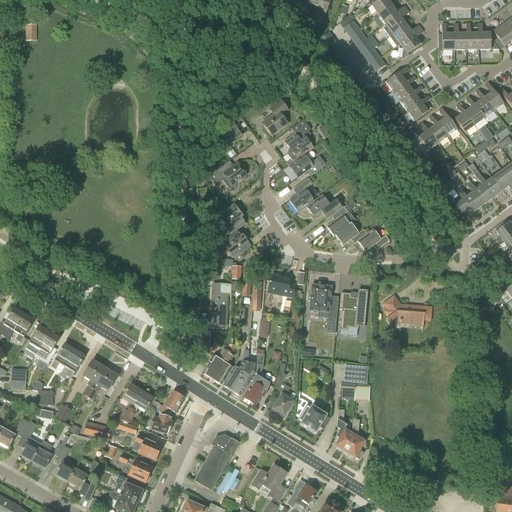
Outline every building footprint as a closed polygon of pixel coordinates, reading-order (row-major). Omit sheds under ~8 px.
[(307,6),(314,9),(317,0),(304,0),(299,14),(303,15),(307,6)] [(317,0),(314,9),(322,12),(319,18),(324,19),(330,0),(317,0)] [(375,16),(377,18),(392,7),(387,0),(379,0),(371,6),(377,15),(375,16)] [(341,6),(339,14),(345,16),(347,8),(341,6)] [(382,28),(382,29),(406,11),(404,8),(397,13),(392,7),(377,18),(378,19),(380,18),(385,26),(382,28)] [(382,29),(389,39),(406,26),(401,20),(408,14),(406,11),(382,29)] [(511,18),(503,25),(511,38),(511,18)] [(357,27),(353,22),(352,23),(343,30),(347,35),(357,27)] [(454,51),(454,34),(453,34),(446,35),(446,25),(441,25),(442,51),(452,51),(452,53),(454,53),(454,51)] [(454,51),(464,51),(464,53),(466,53),(466,51),(466,34),(458,34),(457,25),(453,25),(453,34),(454,34),(454,51)] [(466,25),(466,34),(466,51),(476,51),(476,53),(478,53),(478,51),(478,34),(470,34),(470,25),(466,25)] [(477,25),(478,34),(478,51),(488,51),(488,53),(490,53),(490,51),(498,51),(493,43),(490,43),(490,34),(482,34),(482,25),(477,25)] [(511,38),(503,25),(493,33),(504,48),(510,43),(511,44),(511,38)] [(36,26),(25,26),(26,42),(37,42),(36,26)] [(400,45),(400,46),(421,30),(418,27),(411,32),(406,26),(389,39),(396,48),(400,45)] [(421,30),(400,46),(403,49),(399,52),(399,56),(401,59),(400,60),(402,61),(408,56),(407,55),(420,45),(416,39),(423,34),(421,30)] [(318,41),(322,46),(332,38),(328,33),(318,41)] [(366,40),(362,35),(352,42),(356,47),(366,40)] [(322,46),(325,50),(336,43),(332,38),(322,46)] [(356,47),(359,52),(370,45),(366,40),(356,47)] [(325,50),(329,55),(339,48),(336,43),(325,50)] [(329,55),(333,60),(343,53),(339,48),(329,55)] [(379,57),(375,52),(365,60),(368,65),(379,57)] [(333,60),(336,65),(346,58),(343,53),(333,60)] [(382,62),(379,57),(368,65),(372,69),(382,62)] [(336,65),(340,70),(350,62),(346,58),(336,65)] [(340,70),(343,75),(354,67),(350,62),(340,70)] [(343,75),(347,80),(357,72),(354,67),(343,75)] [(391,94),(392,93),(406,83),(405,83),(401,77),(408,71),(406,68),(385,83),(391,91),(390,92),(391,94)] [(347,80),(350,84),(361,77),(357,72),(347,80)] [(361,77),(350,84),(354,89),(364,82),(361,77)] [(398,104),(399,103),(413,93),(408,86),(416,81),(413,77),(405,83),(406,83),(392,93),(398,101),(396,102),(398,104)] [(490,94),(484,99),(483,99),(493,112),(494,114),(497,112),(495,111),(503,105),(488,84),(484,87),(490,94)] [(403,111),(405,113),(420,102),(415,96),(423,91),(420,87),(413,93),(399,103),(405,110),(403,111)] [(511,93),(508,97),(502,89),(499,92),(511,110),(511,93)] [(474,106),(484,119),(485,121),(487,119),(486,118),(493,112),(483,99),(484,99),(478,91),(475,94),(480,101),(474,106)] [(420,102),(405,113),(406,113),(412,120),(411,121),(412,123),(427,112),(422,106),(430,100),(427,97),(420,102)] [(470,108),(464,113),(474,126),(475,128),(477,126),(476,125),(484,119),(474,106),(468,98),(465,101),(470,108)] [(268,110),(273,116),(269,119),(261,124),(270,136),(277,131),(277,132),(286,125),(280,117),(287,111),(280,101),(268,110)] [(474,126),(464,113),(459,105),(455,108),(460,115),(454,120),(465,135),(467,134),(466,132),(474,126)] [(443,119),(437,124),(447,138),(448,139),(450,138),(449,136),(457,130),(442,110),(438,112),(443,119)] [(237,124),(241,121),(234,111),(225,114),(226,117),(219,123),(223,129),(219,132),(228,146),(244,134),(237,124)] [(287,155),(293,163),(303,155),(312,148),(305,139),(310,135),(308,132),(310,131),(306,124),(311,121),(308,117),(291,130),(294,134),(284,143),(289,150),(288,151),(287,155)] [(433,127),(427,131),(437,145),(438,146),(440,145),(439,143),(447,138),(437,124),(432,117),(428,119),(433,127)] [(424,134),(418,138),(429,153),(431,152),(430,150),(437,145),(427,131),(422,124),(418,126),(424,134)] [(493,139),(484,127),(478,131),(486,143),(493,139)] [(501,139),(510,133),(507,128),(498,134),(501,139)] [(429,153),(418,138),(412,131),(409,133),(414,141),(408,146),(419,161),(421,159),(420,158),(428,152),(429,153)] [(500,147),(502,150),(511,143),(511,140),(508,135),(487,151),(489,154),(500,147)] [(491,147),(497,145),(495,139),(489,141),(491,147)] [(484,151),(476,157),(481,164),(490,158),(484,151)] [(303,155),(293,163),(287,167),(297,180),(303,175),(304,176),(308,174),(310,177),(325,166),(319,158),(310,164),(303,155)] [(204,186),(206,184),(209,185),(210,186),(213,184),(214,185),(218,182),(219,184),(222,182),(229,191),(235,186),(235,183),(245,176),(236,164),(233,167),(229,162),(202,182),(204,186)] [(511,164),(501,171),(511,185),(511,183),(511,164)] [(471,172),(481,186),(482,186),(491,199),(501,192),(491,179),(485,183),(475,169),(471,172)] [(501,171),(491,179),(501,192),(507,187),(511,193),(511,185),(501,171)] [(298,214),(305,208),(313,202),(304,190),(311,185),(308,179),(292,191),(296,196),(288,201),(298,214)] [(466,185),(472,193),(482,206),(491,199),(482,186),(481,186),(475,190),(470,183),(466,185)] [(457,192),(461,198),(472,213),(482,206),(472,193),(466,197),(460,190),(457,192)] [(331,217),(343,208),(345,206),(341,201),(338,203),(336,200),(329,205),(322,196),(313,202),(305,208),(315,221),(323,215),(327,220),(331,217)] [(461,198),(454,203),(450,197),(447,200),(462,220),(472,213),(461,198)] [(220,223),(229,236),(238,230),(245,225),(240,219),(242,217),(233,205),(225,211),(222,208),(214,214),(220,223)] [(334,236),(349,226),(342,217),(347,213),(343,208),(331,217),(333,220),(333,223),(326,228),(333,237),(334,236)] [(495,233),(502,243),(511,235),(511,227),(508,223),(495,233)] [(356,242),(356,243),(366,235),(363,231),(357,235),(350,225),(349,226),(334,236),(341,246),(348,241),(352,242),(354,244),(356,242)] [(229,236),(220,243),(230,256),(231,256),(234,260),(251,248),(242,235),(240,237),(236,231),(238,230),(229,236)] [(366,235),(356,243),(364,253),(374,245),(378,250),(388,242),(384,237),(380,240),(372,231),(366,235)] [(505,253),(506,255),(511,250),(511,235),(502,243),(508,251),(505,253)] [(232,273),(231,276),(231,280),(240,280),(241,267),(232,267),(232,273)] [(241,296),(250,297),(251,275),(243,274),(241,296)] [(291,279),(282,277),(282,279),(271,277),(268,291),(283,294),(283,297),(292,299),(295,286),(289,285),(291,279)] [(261,284),(253,283),(251,312),(260,312),(261,284)] [(209,319),(209,327),(225,328),(227,286),(212,286),(211,319),(209,319)] [(309,312),(317,312),(328,313),(327,319),(336,320),(337,304),(331,303),(332,298),(330,298),(331,288),(311,286),(311,293),(308,293),(308,302),(310,302),(309,312)] [(350,295),(340,294),(339,311),(341,311),(339,331),(346,331),(346,329),(357,329),(358,320),(361,320),(362,312),(365,313),(367,291),(357,290),(356,299),(349,299),(350,295)] [(399,325),(399,322),(408,323),(408,325),(423,327),(423,319),(430,320),(431,309),(400,306),(394,297),(382,305),(386,311),(384,313),(388,319),(385,320),(392,330),(399,325)] [(13,333),(24,315),(13,309),(3,326),(0,330),(0,331),(5,335),(7,331),(12,335),(13,333)] [(24,315),(13,333),(17,335),(14,340),(19,344),(23,338),(24,339),(34,322),(24,315)] [(269,324),(261,323),(260,337),(268,338),(269,324)] [(25,349),(36,356),(49,333),(47,332),(48,330),(41,325),(39,327),(28,344),(25,349)] [(198,327),(198,343),(206,343),(206,327),(198,327)] [(49,333),(36,356),(45,361),(48,356),(49,357),(60,340),(49,333)] [(64,345),(54,362),(51,367),(60,373),(58,376),(59,377),(74,351),(72,350),(74,347),(66,342),(64,345)] [(202,374),(211,380),(228,353),(222,349),(216,359),(212,357),(202,374)] [(300,357),(313,358),(314,351),(301,350),(300,357)] [(74,351),(59,377),(64,380),(66,376),(71,379),(73,374),(74,375),(84,357),(74,351)] [(228,353),(211,380),(221,386),(231,369),(227,366),(233,356),(228,353)] [(267,390),(269,385),(257,377),(262,370),(264,356),(257,355),(255,376),(251,382),(253,384),(243,399),(254,406),(261,396),(262,397),(267,390)] [(222,387),(231,392),(248,364),(243,361),(237,370),(234,368),(222,387)] [(81,395),(87,398),(104,370),(91,362),(82,377),(89,381),(86,386),(87,386),(81,395)] [(248,364),(231,392),(239,397),(251,378),(254,374),(255,365),(248,364)] [(291,377),(287,375),(286,376),(283,374),(285,365),(280,364),(275,385),(279,387),(276,393),(280,395),(277,401),(278,401),(272,410),(283,417),(292,402),(285,398),(289,393),(287,392),(289,388),(286,386),(291,377)] [(368,368),(359,367),(357,385),(366,385),(368,368)] [(104,370),(87,398),(91,401),(97,392),(97,393),(101,388),(107,392),(116,377),(104,370)] [(11,377),(10,384),(25,385),(26,377),(11,377)] [(38,392),(37,399),(52,400),(53,393),(42,392),(42,385),(37,382),(31,391),(38,392)] [(354,402),(355,387),(354,387),(355,385),(340,384),(340,391),(354,393),(354,402)] [(118,421),(123,423),(141,393),(130,386),(122,398),(121,400),(128,404),(118,421)] [(355,387),(354,402),(369,403),(369,388),(355,387)] [(141,393),(123,423),(129,425),(138,408),(145,412),(153,400),(141,393)] [(156,409),(153,413),(158,416),(159,414),(164,417),(168,410),(175,414),(184,400),(173,393),(167,402),(166,402),(162,407),(159,405),(156,409)] [(71,411),(62,405),(55,418),(64,423),(71,411)] [(307,434),(312,437),(314,435),(315,436),(319,431),(323,433),(329,423),(325,420),(326,419),(311,410),(310,411),(306,409),(300,418),(305,421),(301,427),(307,431),(307,434)] [(41,417),(53,420),(54,413),(42,410),(41,417)] [(342,451),(352,436),(350,435),(343,431),(346,427),(343,424),(344,411),(338,411),(336,429),(340,431),(336,438),(337,439),(335,441),(338,443),(335,447),(337,448),(337,449),(340,451),(342,451)] [(158,416),(153,413),(149,420),(153,421),(150,431),(166,435),(167,433),(169,433),(171,428),(170,426),(171,425),(168,424),(170,420),(157,417),(158,416)] [(22,420),(14,434),(21,438),(23,436),(29,424),(22,420)] [(132,421),(131,426),(141,429),(143,424),(132,421)] [(352,436),(342,451),(347,454),(347,456),(351,459),(353,458),(354,458),(358,461),(363,454),(358,451),(363,443),(356,439),(358,436),(357,436),(359,421),(353,421),(351,433),(350,435),(352,436)] [(141,429),(131,426),(131,427),(117,422),(114,429),(135,436),(137,429),(141,431),(141,429)] [(29,424),(23,436),(29,439),(36,427),(30,423),(29,424)] [(83,436),(95,439),(98,426),(99,426),(86,423),(83,436)] [(101,441),(101,444),(107,445),(108,444),(107,444),(108,441),(111,442),(113,431),(111,430),(111,429),(99,426),(98,426),(95,439),(101,441)] [(2,430),(0,433),(0,445),(8,450),(15,437),(2,430)] [(135,443),(141,446),(138,454),(154,461),(161,447),(138,437),(135,443)] [(216,441),(215,440),(211,446),(214,447),(194,482),(211,492),(238,445),(224,437),(224,438),(216,441)] [(26,443),(18,456),(31,463),(39,450),(38,450),(41,445),(29,439),(26,443)] [(39,450),(31,463),(44,470),(51,457),(47,455),(51,448),(43,443),(41,445),(39,450)] [(62,451),(64,447),(58,444),(52,455),(58,458),(62,451)] [(109,446),(106,453),(112,455),(115,448),(109,446)] [(64,447),(58,458),(63,461),(70,450),(64,447)] [(488,475),(502,477),(505,457),(491,455),(488,475)] [(118,462),(131,467),(127,476),(145,484),(145,482),(148,481),(149,479),(148,476),(151,469),(134,461),(121,456),(118,462)] [(75,470),(68,484),(80,491),(88,477),(90,479),(90,477),(92,478),(97,467),(98,465),(94,462),(86,476),(75,470)] [(55,476),(68,484),(75,470),(62,463),(55,476)] [(99,465),(98,465),(97,467),(92,478),(94,475),(99,478),(103,469),(98,467),(99,465)] [(262,511),(276,511),(280,506),(281,504),(277,502),(285,491),(278,486),(285,475),(273,467),(267,476),(260,472),(251,486),(258,491),(261,486),(270,492),(267,496),(272,499),(270,503),(269,502),(262,511)] [(235,477),(236,475),(229,471),(217,493),(225,497),(231,488),(235,491),(241,480),(235,477)] [(111,492),(110,493),(120,497),(136,504),(138,503),(139,500),(139,498),(141,492),(125,485),(128,478),(119,474),(113,487),(115,488),(113,493),(111,492)] [(90,484),(85,495),(91,498),(96,487),(90,484)] [(299,494),(295,492),(286,505),(292,508),(292,507),(296,509),(301,501),(307,505),(314,493),(304,486),(299,494)] [(511,511),(511,489),(499,488),(495,511),(511,511)] [(120,497),(110,493),(108,498),(118,503),(114,510),(119,511),(133,511),(136,504),(120,497)] [(0,511),(21,511),(16,509),(17,508),(0,498),(0,511)] [(338,506),(336,506),(333,504),(332,502),(329,500),(327,501),(319,511),(340,511),(342,509),(341,507),(338,506)] [(181,511),(224,511),(225,511),(210,505),(208,509),(205,508),(204,510),(186,502),(181,511)]
